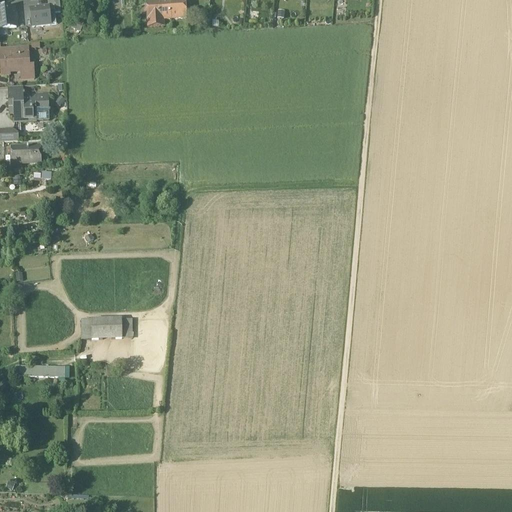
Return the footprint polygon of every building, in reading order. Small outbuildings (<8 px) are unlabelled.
[(59,0),(47,0),(48,8),(54,7),(55,14),(61,14),(59,0)] [(186,3),(162,5),(163,20),(186,19),(186,3)] [(162,5),(147,6),(148,27),(164,26),(163,20),(162,5)] [(48,8),(30,10),(32,28),(56,25),(55,14),(54,7),(48,8)] [(15,10),(0,10),(0,29),(16,28),(15,10)] [(74,24),(73,30),(81,31),(83,22),(80,21),(79,25),(74,24)] [(28,49),(1,51),(0,50),(0,59),(3,59),(3,62),(0,63),(1,77),(10,76),(10,67),(20,66),(21,81),(34,80),(33,66),(29,66),(28,49)] [(23,94),(8,95),(9,116),(14,116),(14,124),(36,123),(36,122),(36,112),(49,112),(48,96),(36,97),(31,102),(29,100),(23,100),(23,94)] [(49,112),(36,112),(36,122),(49,122),(49,112)] [(13,130),(0,130),(0,133),(0,144),(18,143),(18,136),(13,130)] [(39,148),(11,149),(12,165),(40,163),(39,148)] [(122,321),(92,322),(92,341),(122,340),(122,321)] [(92,322),(81,322),(81,341),(92,341),(92,322)] [(27,368),(16,368),(16,378),(27,378),(27,368)] [(65,369),(27,368),(27,378),(65,379),(65,369)]
